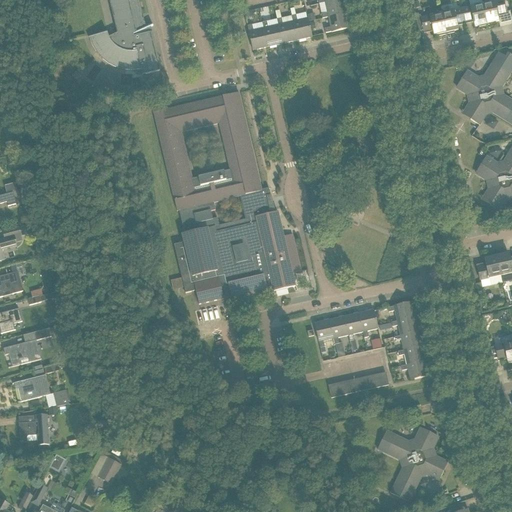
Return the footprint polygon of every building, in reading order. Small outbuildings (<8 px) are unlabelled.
[(147,34),(142,15),(138,0),(108,0),(117,34),(108,38),(107,33),(88,37),(88,38),(91,37),(94,45),(98,51),(96,53),(102,60),(104,58),(110,62),(116,66),(116,68),(124,70),(125,68),(132,68),(140,67),(142,75),(159,71),(150,33),(147,34)] [(328,18),(347,13),(343,0),(338,0),(325,3),(327,13),(321,15),(322,19),(328,18)] [(487,24),(482,4),(481,0),(473,0),(468,1),(470,7),(462,9),(465,22),(473,20),(475,27),(479,26),(479,27),(486,25),(486,24),(487,24)] [(502,0),(500,0),(482,4),(487,24),(488,24),(488,25),(495,23),(494,22),(499,21),(497,15),(506,13),(502,0)] [(456,24),(465,22),(462,9),(441,13),(446,33),(447,33),(447,34),(454,33),(454,32),(458,31),(456,24)] [(325,34),(350,28),(347,13),(328,18),(330,28),(324,29),(325,34)] [(420,15),(415,17),(418,31),(423,30),(424,32),(432,30),(434,36),(438,35),(438,36),(445,35),(445,34),(446,33),(441,13),(421,18),(420,15)] [(307,19),(297,21),(296,15),(291,16),(292,22),(296,41),(312,37),(307,19)] [(292,22),(282,24),(281,19),(276,20),(278,25),(282,44),(296,41),(292,22)] [(278,25),(268,28),(266,22),(262,23),(263,29),(267,48),(282,44),(278,25)] [(263,29),(253,31),(252,25),(247,26),(253,51),(267,48),(263,29)] [(499,53),(492,64),(484,77),(478,78),(466,71),(461,80),(464,82),(459,90),(467,96),(469,103),(464,111),(472,117),(470,120),(479,126),(486,114),(492,113),(511,125),(511,101),(503,95),(501,88),(511,70),(511,56),(508,54),(506,58),(499,53)] [(147,94),(158,92),(155,77),(144,80),(147,94)] [(292,235),(283,237),(277,212),(271,214),(267,198),(271,197),(269,189),(261,190),(238,93),(154,113),(177,211),(179,211),(184,234),(182,235),(184,243),(178,244),(179,252),(175,253),(181,278),(184,288),(185,294),(195,291),(199,305),(223,299),(231,297),(232,302),(268,293),(267,289),(272,287),(273,292),(295,287),(292,274),(301,272),(292,235)] [(484,168),(478,176),(487,181),(488,189),(483,197),(491,202),(489,206),(498,211),(506,200),(511,198),(511,148),(511,149),(503,163),(497,164),(486,157),(480,166),(484,168)] [(12,192),(0,195),(0,204),(6,203),(8,207),(16,205),(12,192)] [(21,237),(31,234),(28,225),(2,233),(4,239),(0,240),(0,261),(4,260),(1,250),(16,246),(15,243),(22,241),(21,237)] [(345,239),(337,257),(343,259),(342,261),(370,273),(383,242),(355,231),(350,242),(345,239)] [(497,256),(496,256),(501,276),(502,283),(511,281),(511,259),(510,260),(508,254),(504,255),(504,253),(497,255),(497,256)] [(496,256),(495,257),(495,256),(488,257),(488,258),(484,259),(486,266),(477,267),(480,281),(501,276),(496,256)] [(0,297),(23,292),(17,273),(0,277),(0,297)] [(181,278),(170,281),(173,291),(174,290),(184,288),(181,278)] [(32,299),(28,300),(29,306),(41,303),(39,297),(32,299)] [(397,322),(415,317),(412,303),(393,307),(388,308),(389,313),(394,311),(397,322)] [(13,324),(21,322),(18,309),(0,314),(0,332),(1,335),(15,331),(13,324)] [(367,332),(378,329),(373,311),(358,314),(362,333),(364,338),(368,337),(367,332)] [(352,335),(362,333),(358,314),(344,317),(348,336),(349,342),(353,341),(352,335)] [(338,338),(348,336),(344,317),(329,321),(333,339),(334,345),(339,344),(338,338)] [(397,322),(390,323),(391,327),(398,326),(400,336),(419,332),(415,317),(397,322)] [(323,342),(333,339),(329,321),(314,324),(318,343),(319,343),(320,348),(324,347),(323,342)] [(49,329),(34,333),(36,340),(36,341),(51,337),(49,329)] [(403,351),(422,347),(419,332),(400,336),(394,338),(395,342),(401,341),(403,351)] [(373,349),(382,347),(380,339),(371,341),(373,349)] [(25,343),(3,349),(5,356),(9,355),(12,368),(21,365),(20,361),(29,359),(30,363),(41,360),(36,341),(25,343)] [(511,341),(495,346),(495,347),(490,348),(492,359),(497,358),(498,359),(506,357),(508,364),(511,363),(511,341)] [(407,366),(425,362),(422,347),(403,351),(398,352),(399,357),(404,355),(407,366)] [(410,381),(429,376),(425,362),(407,366),(401,367),(402,371),(408,370),(410,381)] [(51,366),(44,368),(46,374),(53,372),(51,366)] [(382,387),(388,386),(385,373),(379,375),(382,387)] [(375,388),(382,387),(379,375),(373,376),(375,388)] [(22,402),(50,395),(45,376),(14,384),(15,390),(18,390),(22,402)] [(369,390),(375,388),(373,376),(366,378),(369,390)] [(363,391),(369,390),(366,378),(360,379),(363,391)] [(356,393),(363,391),(360,379),(354,381),(356,393)] [(350,394),(356,393),(354,381),(347,382),(350,394)] [(344,396),(350,394),(347,382),(341,383),(344,396)] [(337,397),(344,396),(341,383),(335,385),(337,397)] [(331,398),(337,397),(335,385),(328,386),(331,398)] [(56,408),(69,404),(65,391),(53,394),(56,408)] [(37,447),(49,446),(47,416),(18,418),(19,424),(20,443),(27,443),(27,437),(37,436),(37,447)] [(377,450),(386,454),(400,461),(403,468),(390,494),(409,503),(421,477),(426,475),(439,481),(443,472),(440,470),(444,461),(435,457),(433,450),(437,441),(428,436),(430,433),(420,428),(414,441),(409,443),(386,432),(377,450)] [(111,485),(123,462),(106,454),(104,457),(100,455),(90,475),(111,485)] [(59,474),(66,461),(56,456),(49,469),(59,474)] [(352,481),(358,479),(355,469),(349,472),(352,481)] [(355,491),(362,489),(358,479),(352,481),(355,491)] [(31,504),(40,485),(39,485),(38,488),(35,493),(33,497),(26,494),(18,509),(23,511),(25,511),(30,503),(31,504)] [(38,507),(47,489),(40,485),(31,504),(38,507)] [(8,511),(6,511),(9,505),(1,501),(0,501),(0,511),(11,511),(10,511),(8,511)]
